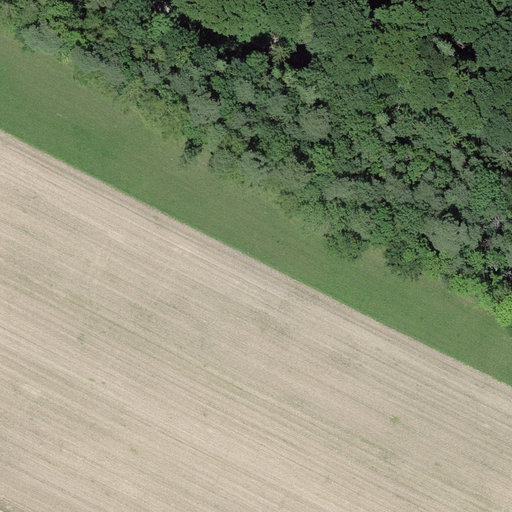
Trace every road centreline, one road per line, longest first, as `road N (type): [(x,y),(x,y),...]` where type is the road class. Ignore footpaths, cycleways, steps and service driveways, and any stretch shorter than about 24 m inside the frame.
road 1 (track): [(511,157),(244,31)]
road 2 (track): [(115,0),(244,31)]
